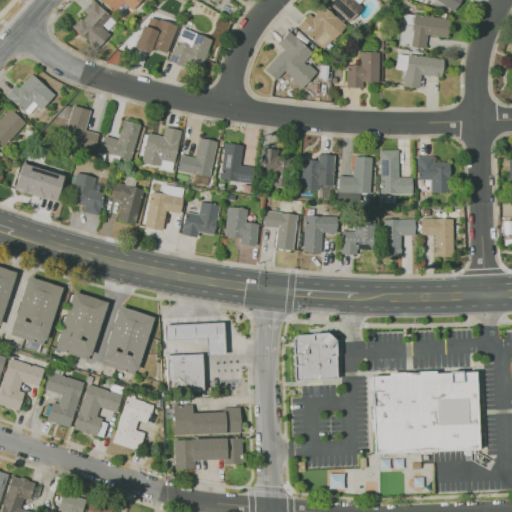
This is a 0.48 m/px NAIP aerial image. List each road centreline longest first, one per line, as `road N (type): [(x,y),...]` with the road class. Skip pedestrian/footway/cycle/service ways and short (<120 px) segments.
road 1 (residential): [(511,119),(314,122),(162,97),(91,77),(23,32)]
road 2 (residential): [(354,511),(195,501),(0,438)]
road 3 (secondary): [(271,293),(47,242)]
road 4 (residential): [(271,293),(272,511)]
road 5 (residential): [(482,121),(483,294)]
road 6 (secondary): [(511,293),(358,297)]
road 7 (residential): [(281,0),(254,31),(229,108)]
